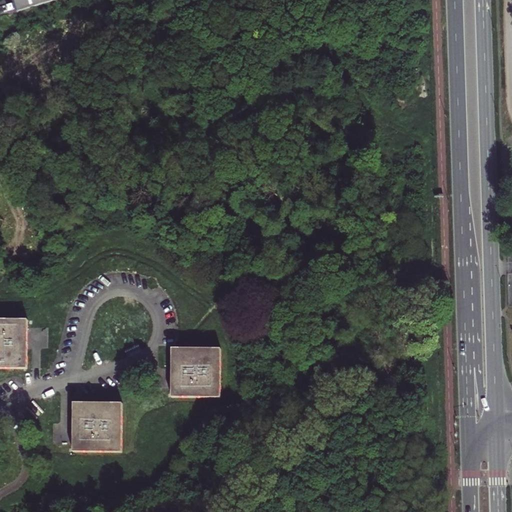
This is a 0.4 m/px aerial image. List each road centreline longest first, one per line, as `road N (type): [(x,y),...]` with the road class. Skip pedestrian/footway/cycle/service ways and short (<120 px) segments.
road 1 (primary): [(454,0),(469,424)]
road 2 (primary): [(495,424),(482,0)]
road 3 (residential): [(74,380),(90,309),(106,292),(131,291),(153,305),(158,334),(141,360)]
